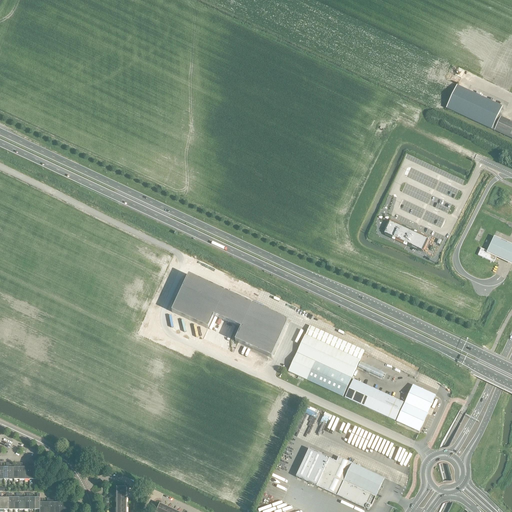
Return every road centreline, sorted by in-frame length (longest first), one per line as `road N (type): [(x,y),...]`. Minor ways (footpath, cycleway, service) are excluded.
road 1 (trunk): [(0,143),(511,383)]
road 2 (trunk): [(511,369),(0,131)]
